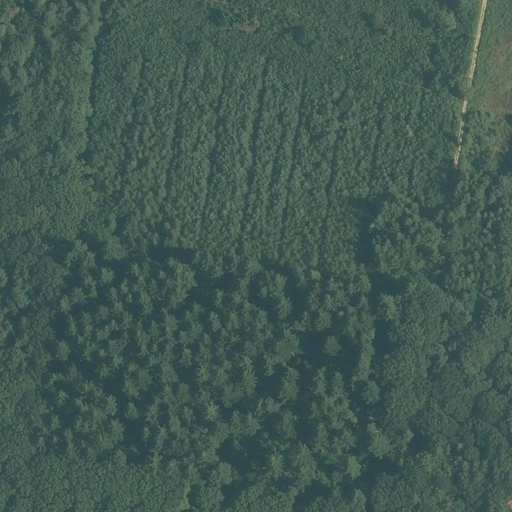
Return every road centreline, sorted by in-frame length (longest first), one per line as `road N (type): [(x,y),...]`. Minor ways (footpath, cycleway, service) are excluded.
road 1 (track): [(104,31),(468,98)]
road 2 (track): [(71,256),(430,297)]
road 3 (track): [(430,297),(485,0)]
road 4 (track): [(109,0),(71,256)]
road 5 (track): [(71,256),(27,511)]
road 6 (secondary): [(167,511),(0,484)]
road 7 (track): [(417,366),(389,511)]
